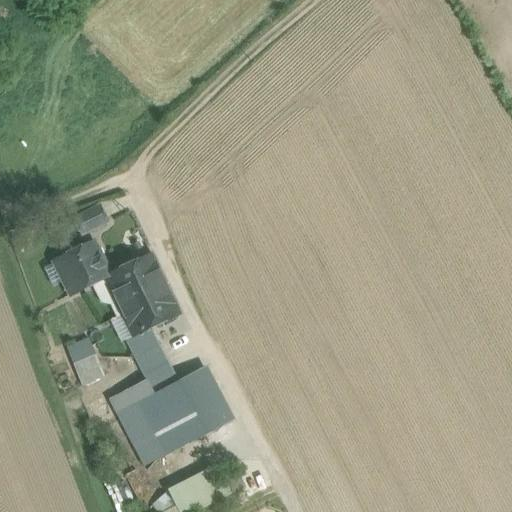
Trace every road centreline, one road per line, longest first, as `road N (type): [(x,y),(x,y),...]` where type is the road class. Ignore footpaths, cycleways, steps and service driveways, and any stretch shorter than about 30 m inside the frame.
road 1 (track): [(292,511),(191,318),(129,176)]
road 2 (unclassified): [(129,176),(179,113),(301,0)]
road 3 (track): [(0,200),(129,176)]
